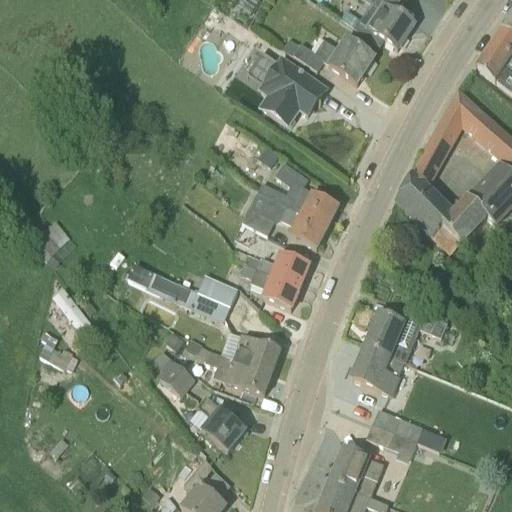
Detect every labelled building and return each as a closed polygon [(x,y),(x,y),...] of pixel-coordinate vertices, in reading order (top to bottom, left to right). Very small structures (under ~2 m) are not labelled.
[(414,29),(381,7),(376,4),(375,5),(371,11),(370,9),(353,34),(380,51),(383,45),(397,54),(414,29)] [(511,18),(501,35),(511,43),(511,60),(511,61),(511,18)] [(511,60),(511,43),(501,35),(500,35),(501,36),(476,73),(495,87),(496,86),(511,98),(511,61),(511,60)] [(323,68),(357,90),(374,63),(346,44),(339,55),(325,46),(316,61),(300,51),(288,43),(281,54),(292,61),(292,62),(316,78),(317,77),(323,68)] [(260,95),(269,102),(261,113),(288,131),(299,115),(307,121),(325,95),(281,65),(276,72),(265,65),(254,81),(265,89),(260,95)] [(458,135),(473,148),(492,128),(458,99),(436,138),(453,143),(458,135)] [(231,155),(241,133),(227,126),(216,149),(231,155)] [(473,148),(497,169),(507,179),(511,173),(511,146),(492,128),(473,148)] [(443,234),(461,250),(487,223),(465,203),(461,207),(456,203),(446,214),(426,193),(446,157),(428,151),(412,180),(395,208),(433,244),(443,234)] [(264,153),(256,164),(270,173),(277,163),(264,153)] [(465,203),(487,223),(495,231),(511,211),(511,183),(507,179),(497,169),(465,203)] [(257,197),(270,204),(327,233),(339,211),(292,188),(285,201),(262,189),(257,197)] [(327,233),(270,204),(265,213),(282,221),(280,225),(294,232),(289,242),(316,255),(327,233)] [(275,228),(249,214),(245,222),(242,228),(267,242),(275,228)] [(52,261),(50,259),(59,252),(55,248),(67,238),(55,226),(44,236),(30,248),(46,266),(52,261)] [(243,267),(243,270),(300,293),(309,270),(281,259),(277,270),(259,263),(259,264),(233,253),(229,262),(243,267)] [(300,293),(243,270),(239,280),(251,285),(249,289),(266,296),(263,305),(291,316),(300,293)] [(224,325),(230,312),(237,295),(204,281),(197,298),(133,271),(126,286),(146,294),(145,296),(198,318),(222,329),(224,325)] [(66,371),(71,360),(73,358),(63,353),(61,357),(54,353),(54,352),(59,344),(53,341),(58,332),(61,325),(74,309),(75,308),(65,300),(44,323),(49,327),(44,336),(44,337),(42,336),(38,343),(47,348),(39,361),(64,375),(66,371)] [(379,318),(365,351),(405,368),(418,335),(440,344),(446,329),(423,319),(414,316),(407,319),(404,328),(379,318)] [(184,345),(173,338),(165,348),(176,356),(184,345)] [(234,365),(210,357),(206,369),(217,373),(213,383),(263,402),(280,356),(243,342),(234,365)] [(196,359),(201,350),(189,344),(184,353),(196,359)] [(405,368),(365,351),(351,384),(390,400),(398,382),(403,369),(404,370),(405,368)] [(180,402),(194,385),(161,357),(152,368),(162,376),(156,383),(180,402)] [(137,382),(126,371),(114,382),(120,389),(126,383),(131,388),(137,382)] [(197,414),(211,425),(201,437),(228,458),(246,436),(206,404),(197,414)] [(378,413),(372,429),(393,437),(416,447),(421,432),(378,413)] [(393,437),(372,429),(364,444),(386,454),(393,437)] [(344,453),(330,486),(369,503),(383,471),(368,464),(344,453)] [(205,464),(183,491),(193,499),(182,511),(224,511),(213,502),(217,498),(222,501),(230,491),(214,479),(205,464)] [(115,481),(109,475),(104,479),(110,486),(115,481)] [(387,511),(388,511),(369,503),(330,486),(319,511),(387,511)] [(152,509),(159,500),(148,491),(140,500),(152,509)]
